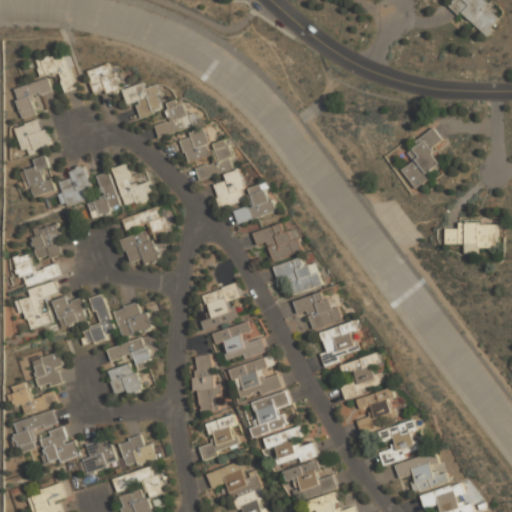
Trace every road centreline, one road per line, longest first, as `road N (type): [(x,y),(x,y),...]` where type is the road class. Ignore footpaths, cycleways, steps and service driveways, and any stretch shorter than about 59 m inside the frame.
road 1 (residential): [(400,511),(367,472),(278,312),(207,211)]
road 2 (residential): [(207,211),(182,281),(174,395),(189,511)]
road 3 (residential): [(269,0),(338,53),(389,75),(439,88),(511,89)]
road 4 (residential): [(207,211),(121,130),(74,117)]
road 5 (residential): [(174,395),(124,413),(94,411),(81,368)]
